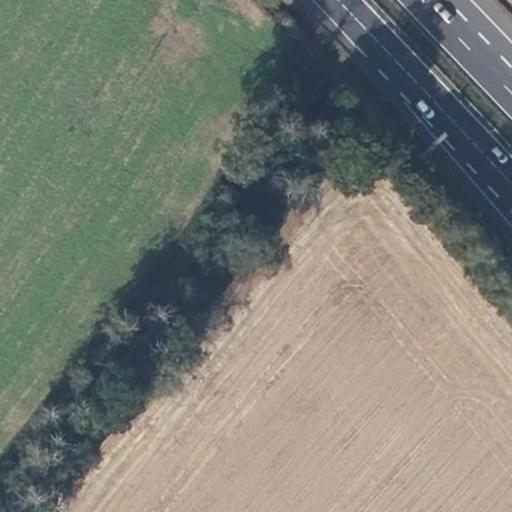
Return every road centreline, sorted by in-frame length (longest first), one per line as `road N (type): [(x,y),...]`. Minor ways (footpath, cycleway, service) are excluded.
road 1 (trunk): [(337,0),(438,105)]
road 2 (trunk): [(511,92),(424,0)]
